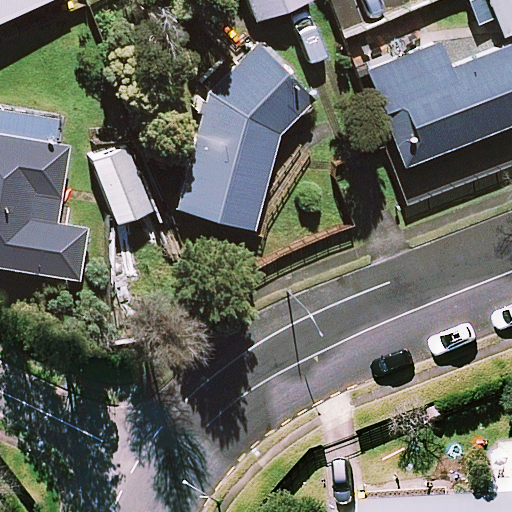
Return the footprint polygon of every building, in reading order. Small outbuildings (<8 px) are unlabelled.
[(0,0),(0,13),(35,0),(0,0)] [(286,0),(243,0),(248,14),(286,0)] [(511,24),(511,0),(485,0),(497,30),(511,24)] [(511,112),(511,42),(509,35),(446,60),(437,37),(358,68),(394,159),(511,112)] [(245,220),(267,134),(307,90),(247,37),(195,94),(168,200),(245,220)] [(62,115),(0,104),(0,259),(68,271),(76,219),(46,215),(62,115)] [(149,201),(125,139),(86,155),(110,217),(149,201)] [(511,511),(511,481),(492,482),(493,499),(360,504),(360,511),(511,511)]
